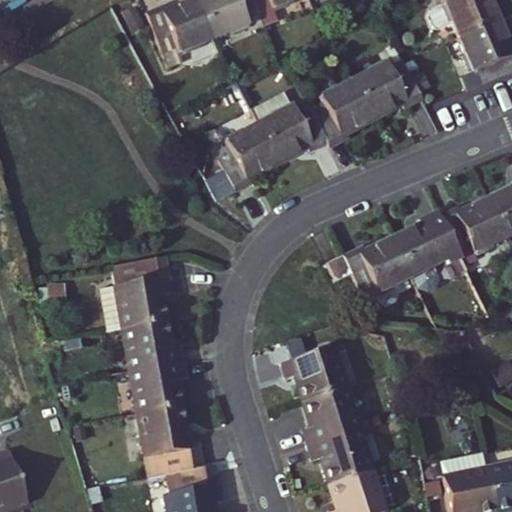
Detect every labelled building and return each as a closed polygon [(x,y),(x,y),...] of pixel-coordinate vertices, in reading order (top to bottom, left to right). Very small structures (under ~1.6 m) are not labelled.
[(215,32),(201,0),(186,0),(175,5),(172,0),(171,0),(153,8),(169,46),(182,40),(185,45),(215,32)] [(255,5),(253,0),(201,0),(215,32),(245,21),(243,15),(257,10),(255,5)] [(463,25),(467,36),(508,22),(500,0),(459,0),(461,4),(443,11),(441,16),(445,28),(450,30),(463,25)] [(480,75),(486,73),(491,87),(511,79),(511,33),(508,22),(467,36),(480,75)] [(354,77),(358,85),(374,116),(402,101),(404,106),(423,97),(405,57),(391,63),(389,58),(354,77)] [(324,98),(310,105),(327,138),(330,144),(348,135),(346,130),(374,116),(358,85),(354,77),(321,93),(324,98)] [(310,147),(327,138),(310,105),(308,100),(294,107),(292,102),(259,118),(278,157),(307,142),(310,147)] [(278,157),(259,118),(226,136),(228,141),(215,147),(234,186),(252,177),(250,172),(278,157)] [(511,186),(495,195),(511,232),(511,186)] [(511,241),(511,232),(495,195),(462,210),(460,204),(446,209),(467,255),(479,249),(482,255),(511,241)] [(467,255),(446,209),(444,206),(422,217),(424,222),(397,234),(417,277),(443,265),(447,274),(470,263),(467,255)] [(417,277),(397,234),(367,249),(364,245),(347,253),(357,274),(365,292),(374,288),(377,295),(417,277)] [(357,274),(347,253),(330,261),(339,282),(357,274)] [(166,329),(162,306),(171,304),(163,265),(99,277),(103,296),(88,300),(98,342),(115,339),(166,329)] [(184,368),(181,346),(169,348),(166,329),(115,339),(123,381),(184,368)] [(361,383),(348,336),(284,356),(290,377),(301,373),(308,399),(361,383)] [(182,409),(178,388),(187,385),(184,368),(123,381),(131,419),(182,409)] [(373,425),(361,383),(308,399),(313,419),(304,422),(309,443),(373,425)] [(200,468),(194,434),(187,436),(182,409),(131,419),(144,479),(150,477),(200,468)] [(385,466),(373,425),(309,443),(315,463),(325,459),(331,481),(385,466)] [(0,508),(32,496),(14,444),(0,448),(0,508)] [(511,456),(486,461),(496,511),(511,507),(511,456)] [(491,511),(496,511),(486,461),(442,469),(449,511),(491,511)] [(209,511),(208,504),(217,502),(209,465),(200,468),(150,477),(157,511),(209,511)] [(374,511),(396,506),(385,466),(331,481),(337,502),(327,505),(329,511),(374,511)] [(442,511),(439,482),(424,483),(427,511),(442,511)]
